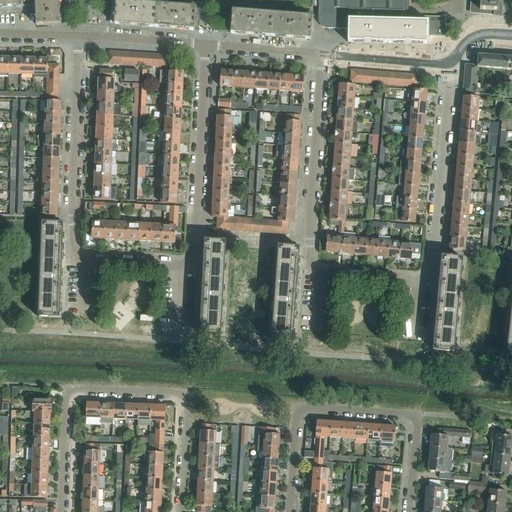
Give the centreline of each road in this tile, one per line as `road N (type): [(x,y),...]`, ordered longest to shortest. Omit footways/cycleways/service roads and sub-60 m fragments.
road 1 (residential): [(206,44),(191,258),(179,267),(86,261),(71,250),(77,36)]
road 2 (residential): [(446,62),(435,226),(428,273),(414,281),(322,274),(310,265),(322,53)]
road 3 (residential): [(180,511),(181,395),(77,389),(66,397),(62,511)]
road 4 (residential): [(408,511),(414,418),(311,407),(295,419),(289,511)]
road 5 (residential): [(206,44),(77,36)]
road 6 (residential): [(446,62),(322,53)]
